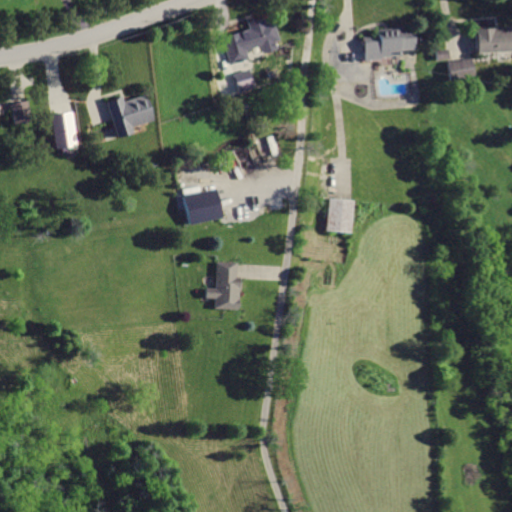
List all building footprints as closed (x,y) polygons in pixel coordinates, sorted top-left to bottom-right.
[(220,35),(227,63),(246,58),(243,49),(258,45),(259,52),(274,49),(272,41),(276,40),(271,20),(262,22),(261,17),(244,21),(246,29),(220,35)] [(511,26),(476,28),(477,52),(511,50),(511,26)] [(415,47),(413,30),(399,32),(399,29),(377,31),(377,34),(362,35),(364,59),(402,55),(401,49),(415,47)] [(450,57),(448,48),(436,50),(438,59),(450,57)] [(451,79),(475,76),(473,57),(448,60),(451,79)] [(252,87),(246,69),(231,73),(237,92),(252,87)] [(103,100),(115,137),(131,132),(130,126),(151,119),(142,93),(121,100),(119,95),(103,100)] [(10,103),(14,123),(32,120),(27,99),(10,103)] [(50,113),(53,148),(74,145),(71,111),(50,113)] [(181,195),(188,224),(220,216),(213,187),(181,195)] [(323,230),(348,231),(349,199),(325,198),(323,230)] [(237,262),(214,261),(213,287),(204,286),(203,297),(212,298),(212,307),(235,308),(237,262)]
